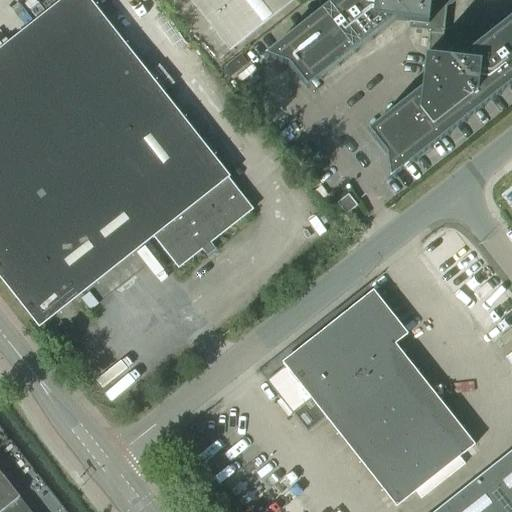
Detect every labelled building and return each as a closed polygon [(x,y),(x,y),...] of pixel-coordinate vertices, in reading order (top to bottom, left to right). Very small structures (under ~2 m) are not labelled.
[(88,0),(62,0),(0,49),(0,278),(38,327),(153,237),(178,269),(252,210),(227,178),(228,177),(88,0)] [(189,0),(230,51),(294,0),(189,0)] [(337,0),(264,57),(288,67),(307,90),(394,21),(409,23),(409,29),(429,31),(426,56),(425,56),(421,89),(367,132),(386,155),(390,180),(412,163),(511,84),(511,17),(459,60),(432,57),(436,21),(444,22),(446,7),(450,6),(453,4),(455,2),(456,0),(337,0)] [(343,192),(335,199),(338,202),(336,204),(346,215),(357,206),(348,195),(346,196),(343,192)] [(284,367),(265,382),(306,434),(325,419),(396,508),(474,446),(395,345),(407,335),(373,291),(286,359),(281,363),(284,367)] [(511,511),(511,451),(435,511),(511,511)] [(30,511),(0,473),(0,511),(30,511)]
